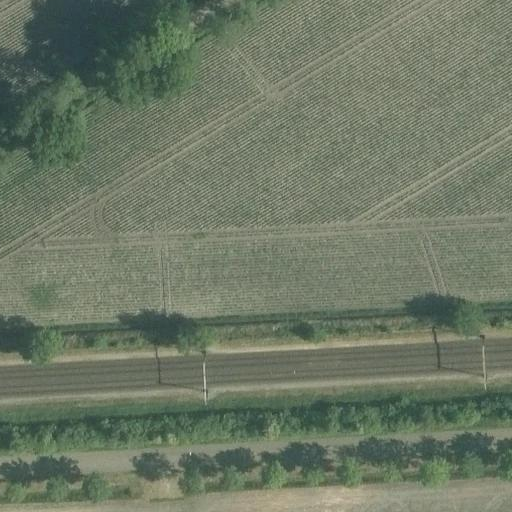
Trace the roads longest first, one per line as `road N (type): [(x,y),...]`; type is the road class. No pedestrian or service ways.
road 1 (tertiary): [(0,468),(511,440)]
road 2 (unclassified): [(0,131),(219,0)]
